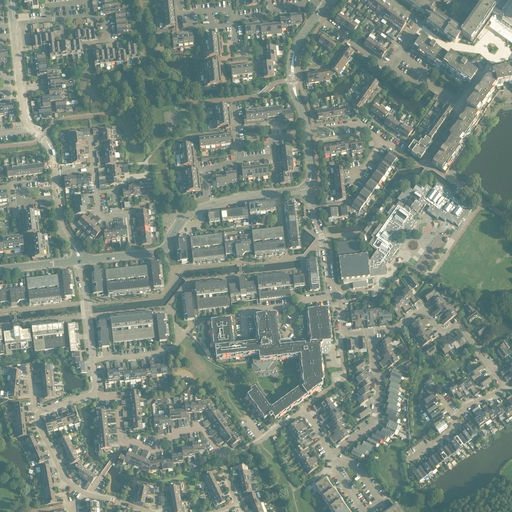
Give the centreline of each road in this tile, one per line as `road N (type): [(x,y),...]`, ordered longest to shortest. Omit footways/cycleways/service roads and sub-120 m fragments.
road 1 (residential): [(408,461),(501,385),(461,327),(441,331),(423,309),(398,328),(369,332)]
road 2 (residential): [(221,455),(304,411),(333,452)]
road 3 (residential): [(333,452),(373,423),(380,377),(369,332)]
road 4 (tertiary): [(306,132),(292,65),(316,17)]
road 5 (residential): [(121,443),(155,450),(163,438),(195,428),(221,455)]
